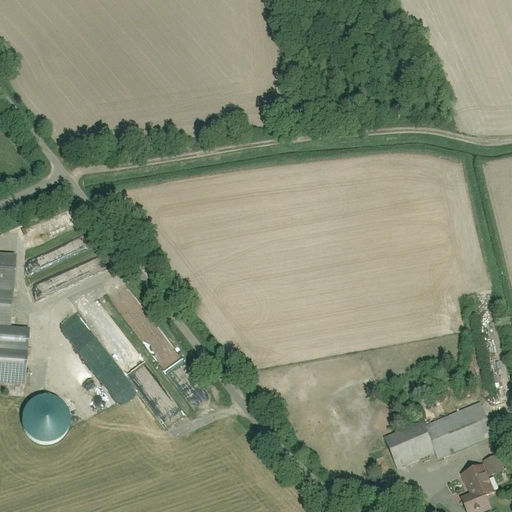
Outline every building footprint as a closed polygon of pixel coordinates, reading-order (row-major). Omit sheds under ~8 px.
[(0,260),(0,329),(15,330),(19,262),(0,260)] [(32,354),(0,352),(0,385),(30,387),(32,354)] [(440,467),(498,444),(484,410),(451,423),(445,408),(453,405),(447,389),(431,396),(434,401),(416,408),(425,429),(388,444),(400,475),(437,460),(440,467)] [(29,438),(36,443),(44,445),(53,444),(61,440),(66,433),(69,425),(69,416),(65,408),(59,402),(51,399),(42,398),(34,401),(27,406),(23,414),(22,422),(24,431),(29,438)] [(499,464),(463,480),(472,500),(460,506),(463,511),(493,511),(489,502),(502,496),(496,482),(505,478),(499,464)]
